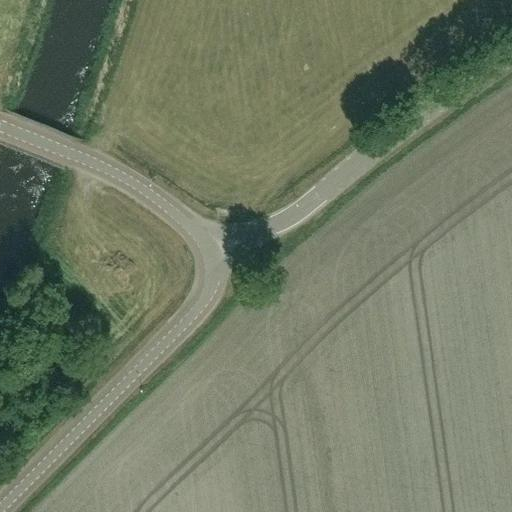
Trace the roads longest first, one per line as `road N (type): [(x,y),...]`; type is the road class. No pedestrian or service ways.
road 1 (unclassified): [(209,247),(303,209),(511,53)]
road 2 (tertiary): [(6,511),(197,306),(211,279),(209,247)]
road 3 (tertiary): [(209,247),(156,198),(114,173),(0,127)]
